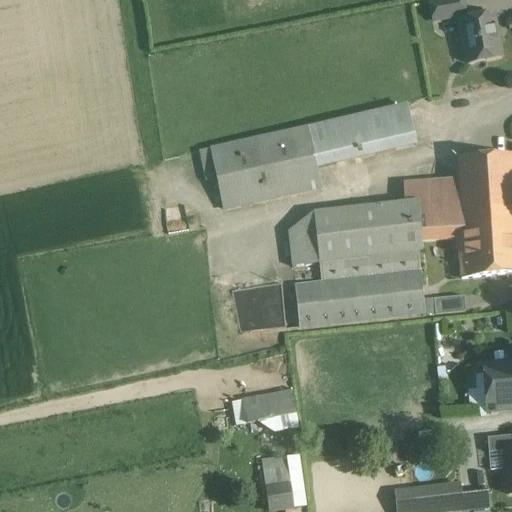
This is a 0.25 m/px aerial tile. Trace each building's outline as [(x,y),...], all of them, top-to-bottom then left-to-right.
[(461,0),(447,0),(429,4),(433,21),(464,15),(461,0)] [(491,15),(459,21),(467,64),(500,58),(491,15)] [(406,106),(307,128),(307,129),(316,167),(415,145),(406,106)] [(307,129),(210,149),(223,210),(320,189),(316,167),(307,129)] [(511,155),(457,159),(459,180),(462,239),(511,234),(511,155)] [(459,180),(417,182),(418,201),(420,241),(421,241),(462,239),(459,180)] [(418,201),(313,213),(318,263),(419,252),(422,252),(421,241),(420,241),(418,201)] [(313,213),(287,232),(291,267),(318,264),(318,263),(313,213)] [(511,234),(462,239),(464,260),(459,260),(461,279),(511,274),(511,234)] [(419,252),(318,263),(318,264),(320,283),(294,286),(299,328),(426,314),(419,252)] [(463,296),(433,299),(434,315),(465,312),(463,296)] [(511,360),(482,363),(485,412),(511,409),(511,360)] [(232,399),(235,431),(299,424),(295,392),(232,399)] [(511,436),(487,438),(488,453),(504,452),(504,451),(511,450),(511,436)] [(511,450),(504,451),(504,452),(506,471),(502,476),(504,488),(508,491),(508,495),(511,494),(511,450)] [(297,455),(261,459),(264,488),(290,485),(288,471),(298,470),(297,455)] [(298,470),(288,471),(290,485),(292,508),(303,507),(298,470)] [(290,485),(264,488),(266,511),(292,508),(290,485)] [(460,485),(410,491),(411,501),(461,495),(460,485)] [(463,511),(461,495),(411,501),(412,511),(463,511)]
